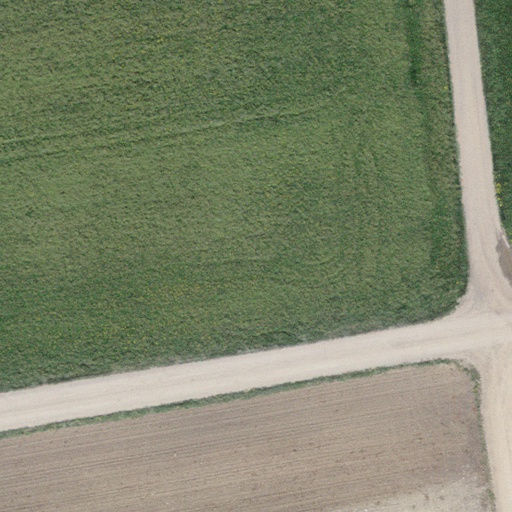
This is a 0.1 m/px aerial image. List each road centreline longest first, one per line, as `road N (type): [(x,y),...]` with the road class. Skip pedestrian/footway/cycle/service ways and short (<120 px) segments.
road 1 (track): [(0,409),(511,323)]
road 2 (track): [(511,404),(459,0)]
